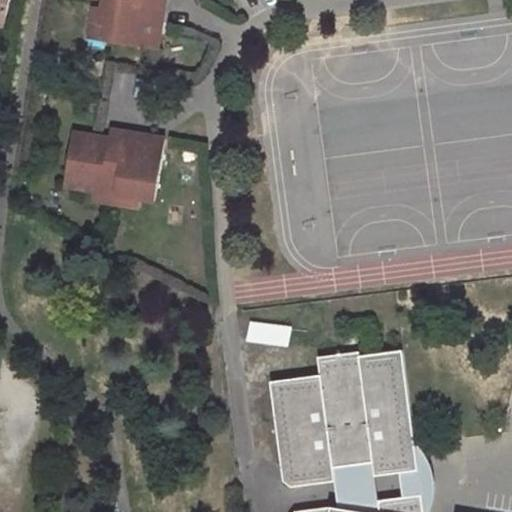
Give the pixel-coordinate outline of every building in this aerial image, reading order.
[(108,0),(107,5),(104,22),(109,23),(106,38),(160,47),(163,33),(157,32),(158,21),(165,22),(168,0),(108,0)] [(96,4),(90,36),(106,38),(109,23),(104,22),(107,5),(96,4)] [(98,188),(120,192),(144,196),(159,199),(168,136),(155,134),(154,141),(142,139),(143,132),(130,130),(128,137),(113,135),(111,142),(103,141),(104,133),(77,128),(68,182),(98,188)] [(142,139),(154,141),(155,134),(143,132),(142,139)] [(111,142),(113,135),(104,133),(103,141),(111,142)] [(120,192),(98,188),(96,199),(118,202),(120,192)] [(120,192),(118,202),(142,206),(144,196),(120,192)] [(246,322),(245,342),(288,346),(290,325),(246,322)] [(331,469),(371,464),(373,477),(398,474),(415,472),(412,444),(400,353),(359,358),(359,355),(330,358),(332,375),(270,383),(284,488),(333,482),(331,469)] [(432,500),(433,489),(433,487),(431,474),(427,463),(420,452),(412,444),(415,472),(398,474),(401,500),(419,498),(420,511),(429,511),(430,509),(432,500)] [(336,509),(354,511),(377,511),(376,503),(373,477),(371,464),(331,469),(333,482),(336,509)] [(420,511),(419,498),(401,500),(376,503),(377,511),(354,511),(336,509),(329,507),(295,511),(420,511)]
